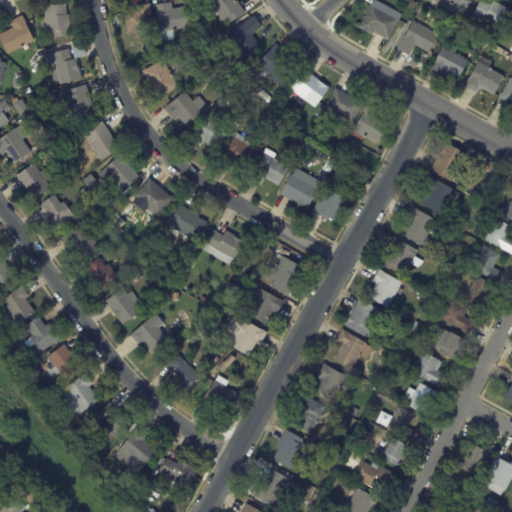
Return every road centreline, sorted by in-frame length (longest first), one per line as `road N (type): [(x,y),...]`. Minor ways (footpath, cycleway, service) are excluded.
road 1 (residential): [(428,103),(199,511)]
road 2 (residential): [(93,0),(116,87),(161,152),(211,190),(341,263)]
road 3 (residential): [(0,206),(128,381),(231,457)]
road 4 (tertiary): [(279,0),(326,45),(511,151)]
road 5 (residential): [(511,308),(402,511)]
